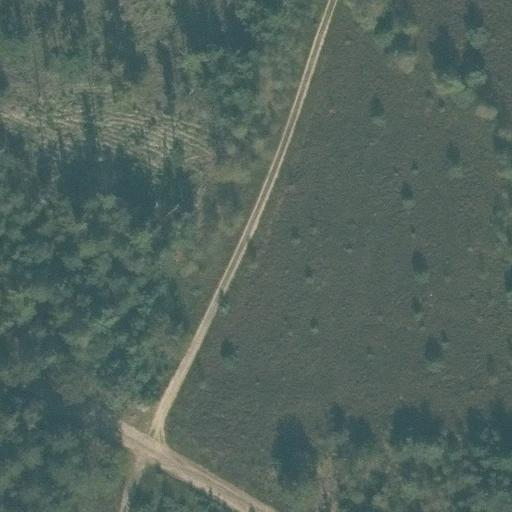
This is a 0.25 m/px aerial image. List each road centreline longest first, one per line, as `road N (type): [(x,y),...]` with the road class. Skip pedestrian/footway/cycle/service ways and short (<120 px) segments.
road 1 (track): [(155,440),(281,135),(322,0)]
road 2 (track): [(0,356),(289,511)]
